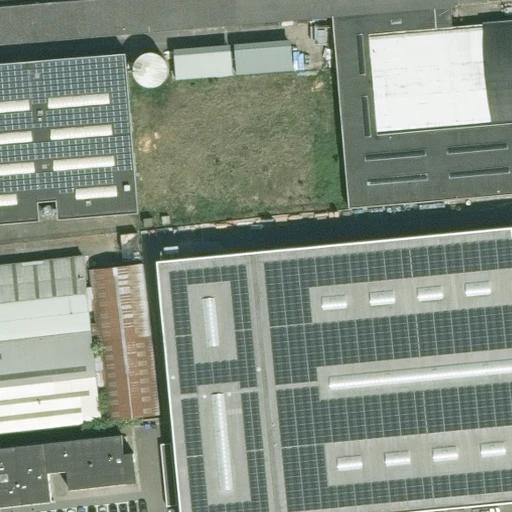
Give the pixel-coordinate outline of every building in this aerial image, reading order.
[(0,0),(0,45),(332,17),(348,209),(511,194),(511,22),(452,27),(450,6),(455,6),(454,0),(0,0)] [(178,75),(235,72),(234,48),(177,51),(178,75)] [(0,65),(0,226),(20,224),(41,223),(39,204),(57,202),(59,221),(139,214),(125,55),(0,65)] [(511,227),(158,261),(181,511),(407,511),(511,502),(511,227)] [(82,257),(44,261),(22,264),(0,266),(0,432),(101,421),(97,387),(101,387),(105,421),(161,415),(143,264),(142,264),(127,266),(89,270),(91,287),(86,288),(84,271),(83,260),(82,257)] [(0,507),(54,501),(53,500),(52,500),(49,472),(67,470),(69,489),(137,482),(134,453),(124,454),(122,434),(45,443),(0,447),(0,507)]
